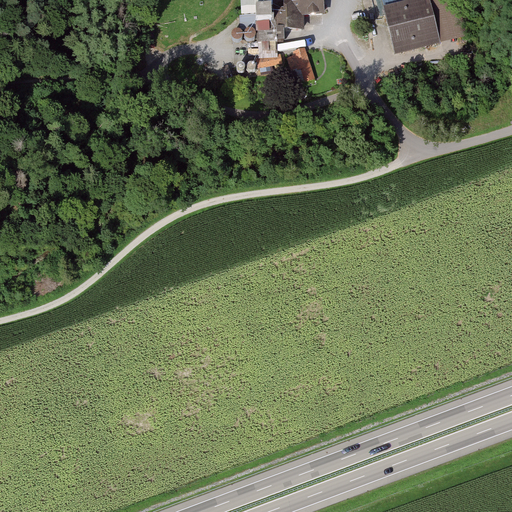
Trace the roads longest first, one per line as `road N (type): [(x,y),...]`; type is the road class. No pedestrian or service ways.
road 1 (track): [(0,323),(73,297),(171,219),(230,200),(349,183),(414,157)]
road 2 (track): [(0,93),(108,86),(262,115),(370,87)]
road 3 (motorway): [(511,396),(202,511)]
road 4 (motorway): [(269,511),(511,421)]
